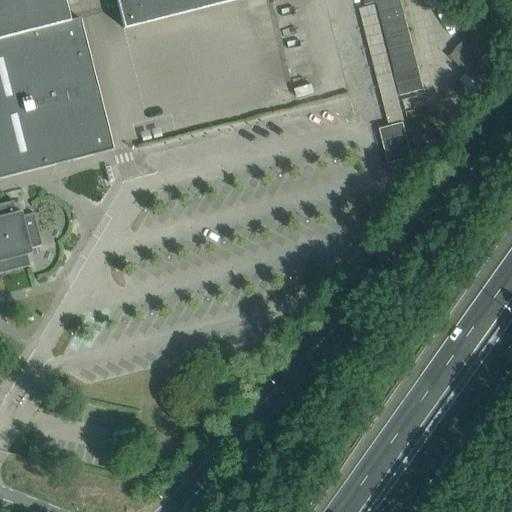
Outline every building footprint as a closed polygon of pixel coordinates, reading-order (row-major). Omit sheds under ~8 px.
[(0,0),(0,38),(69,21),(63,0),(0,0)] [(117,0),(125,28),(237,0),(117,0)] [(359,9),(389,125),(405,121),(375,5),(359,9)] [(79,18),(69,21),(0,38),(0,179),(113,151),(79,18)] [(509,67),(473,33),(450,57),(486,91),(509,67)] [(136,131),(139,143),(181,132),(178,120),(136,131)] [(16,213),(13,201),(0,204),(0,274),(29,267),(26,255),(31,254),(30,249),(42,246),(33,214),(22,217),(21,212),(16,213)]
